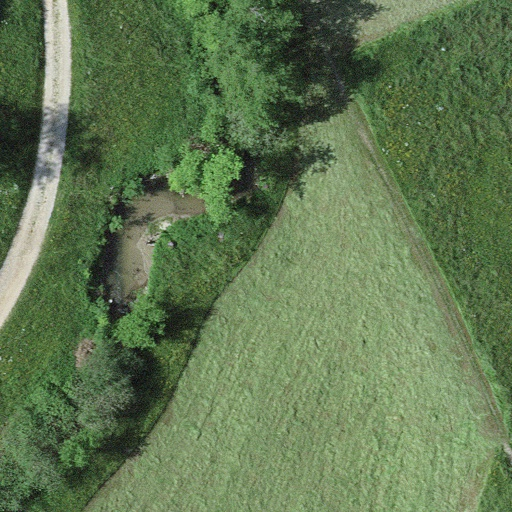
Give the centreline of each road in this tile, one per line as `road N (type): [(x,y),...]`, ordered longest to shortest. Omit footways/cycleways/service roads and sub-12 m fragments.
road 1 (track): [(511,470),(305,0)]
road 2 (track): [(51,0),(49,161),(0,302)]
